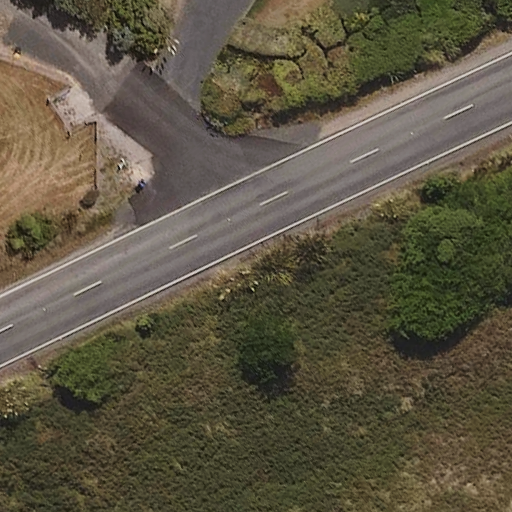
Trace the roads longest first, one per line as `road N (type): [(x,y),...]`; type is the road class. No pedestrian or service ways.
road 1 (unclassified): [(250,208),(101,62),(7,0)]
road 2 (secondary): [(250,208),(511,87)]
road 3 (secondary): [(0,332),(250,208)]
